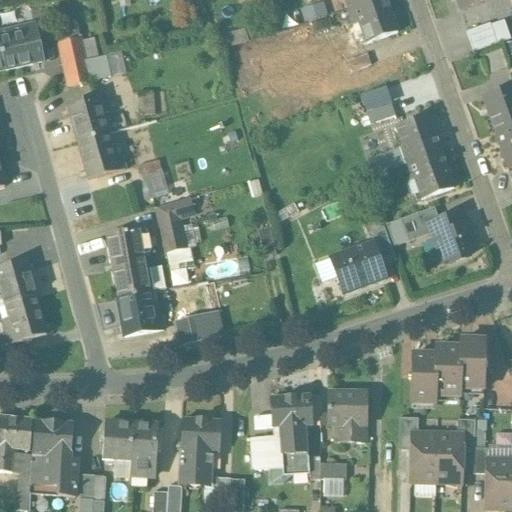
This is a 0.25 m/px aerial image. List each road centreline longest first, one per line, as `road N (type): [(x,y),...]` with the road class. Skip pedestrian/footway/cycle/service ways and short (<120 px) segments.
road 1 (residential): [(511,287),(178,380),(106,384)]
road 2 (residential): [(413,0),(511,285)]
road 3 (residential): [(106,384),(26,114)]
